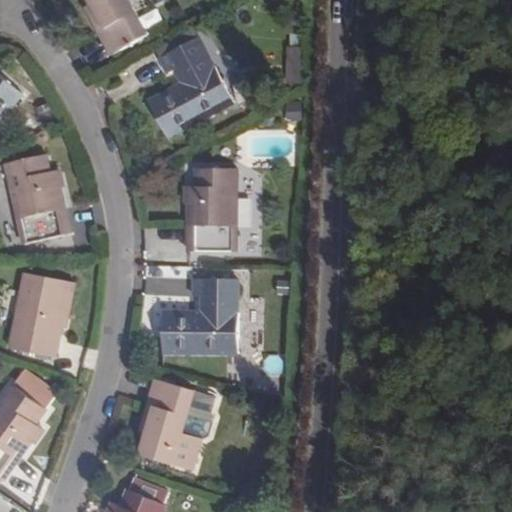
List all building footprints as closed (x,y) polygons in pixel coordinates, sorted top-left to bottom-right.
[(132,0),(93,0),(95,2),(99,10),(93,12),(115,53),(150,33),(138,10),(132,0)] [(99,10),(95,2),(89,6),(93,12),(99,10)] [(193,80),(186,83),(154,101),(173,136),(239,101),(205,36),(165,58),(174,73),(178,71),(186,66),(193,80)] [(178,71),(186,83),(193,80),(186,66),(178,71)] [(0,123),(24,94),(0,75),(0,123)] [(62,186),(59,170),(53,171),(49,154),(10,164),(28,243),(73,233),(62,186)] [(65,169),(59,170),(62,186),(68,185),(65,169)] [(201,188),(195,187),(195,204),(195,251),(241,253),(243,171),(201,170),(201,188)] [(59,356),(66,325),(68,314),(72,315),(78,282),(30,273),(14,348),(59,356)] [(213,311),(206,311),(169,311),(168,352),(243,352),(243,279),(201,279),(200,295),(206,295),(214,295),(213,311)] [(161,381),(149,422),(156,425),(153,435),(146,456),(197,470),(206,440),(188,434),(193,417),(200,393),(161,381)] [(36,442),(46,428),(40,425),(50,408),(17,386),(0,410),(0,473),(10,481),(36,442)] [(146,432),(153,435),(156,425),(149,422),(146,432)] [(46,428),(36,442),(41,446),(51,431),(46,428)] [(136,478),(131,490),(147,496),(152,485),(136,478)] [(152,485),(147,496),(131,490),(125,506),(118,503),(115,511),(164,511),(168,504),(167,504),(171,491),(152,485)] [(115,511),(118,503),(114,502),(110,511),(115,511)]
